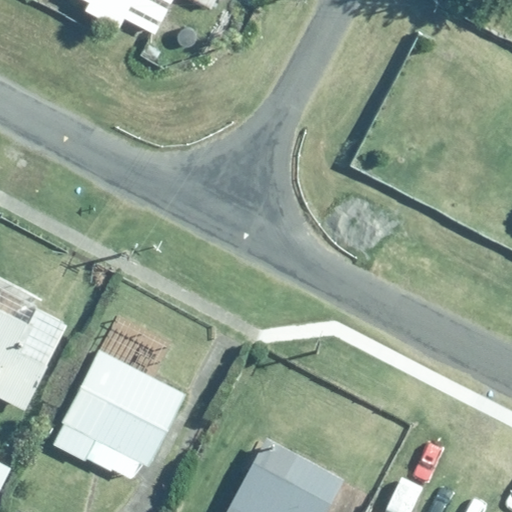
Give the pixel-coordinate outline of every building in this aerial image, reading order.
[(81,0),(85,1),(80,10),(115,29),(123,13),(153,28),(167,0),(195,0),(204,4),(206,0),(81,0)] [(67,320),(0,285),(0,400),(19,410),(67,320)] [(182,385),(97,342),(48,440),(128,480),(137,462),(143,465),(182,385)] [(323,511),(341,482),(287,452),(273,477),(252,465),(226,511),(323,511)] [(0,480),(9,462),(0,457),(0,480)] [(412,511),(425,487),(396,472),(376,510),(379,511),(412,511)]
